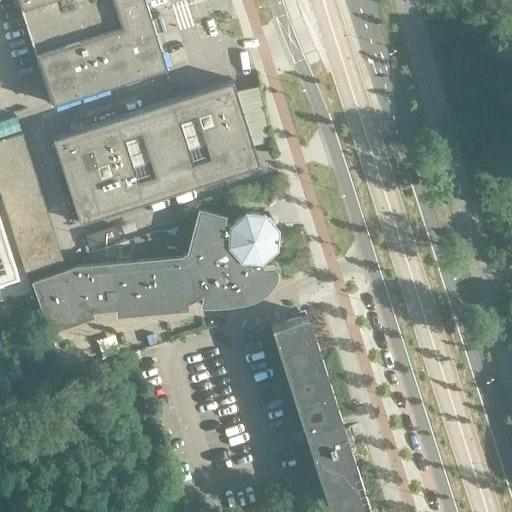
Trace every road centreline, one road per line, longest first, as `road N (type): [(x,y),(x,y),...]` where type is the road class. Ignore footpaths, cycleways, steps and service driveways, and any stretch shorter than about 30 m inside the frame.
road 1 (secondary): [(274,0),(324,123),(450,511)]
road 2 (secondary): [(511,481),(357,0)]
